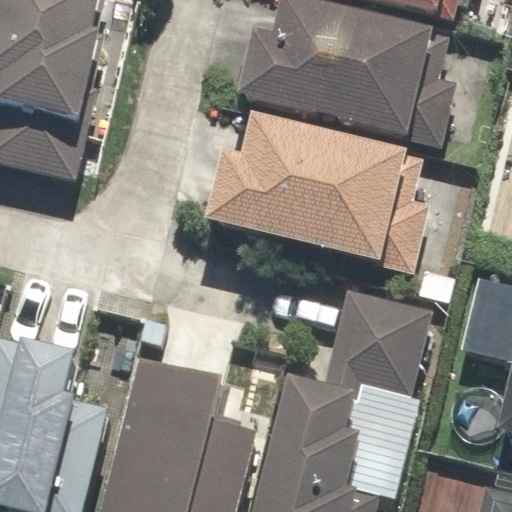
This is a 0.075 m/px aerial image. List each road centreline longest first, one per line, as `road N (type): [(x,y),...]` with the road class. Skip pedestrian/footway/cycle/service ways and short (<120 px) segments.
road 1 (residential): [(0,235),(77,254),(118,241),(142,198),(194,0)]
road 2 (unknown): [(118,241),(271,311)]
